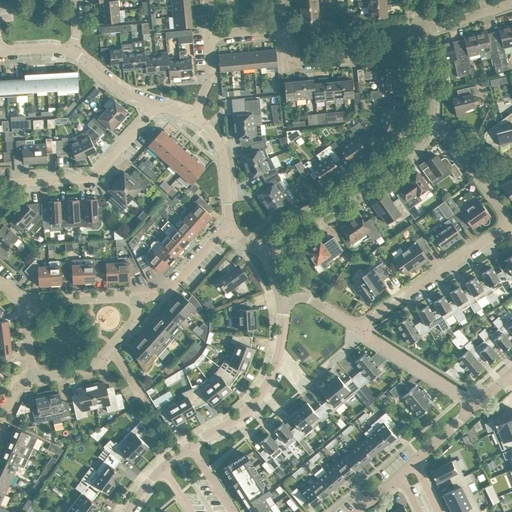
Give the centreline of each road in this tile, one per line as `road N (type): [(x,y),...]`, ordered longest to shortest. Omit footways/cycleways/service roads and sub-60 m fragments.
road 1 (residential): [(265,254),(410,150),(428,123)]
road 2 (residential): [(0,183),(88,178),(156,104)]
road 3 (residential): [(190,446),(240,416),(263,389),(278,356),(281,299)]
road 4 (residential): [(356,329),(508,223)]
road 5 (residential): [(275,30),(311,63),(372,57),(396,36),(423,28)]
road 6 (residential): [(476,405),(356,329)]
road 7 (residential): [(137,297),(168,292),(231,225)]
